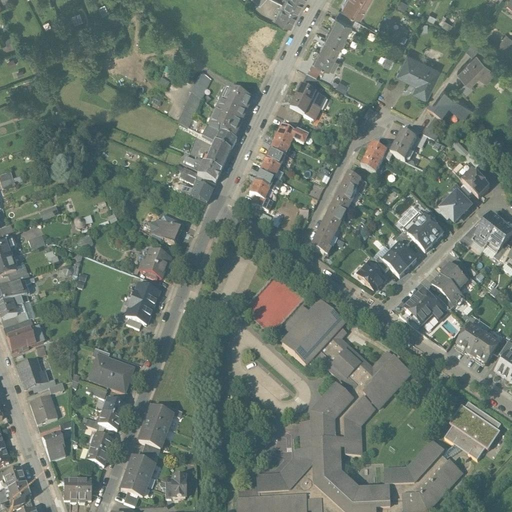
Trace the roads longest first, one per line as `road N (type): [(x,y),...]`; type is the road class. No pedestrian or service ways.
road 1 (residential): [(217,211),(100,511)]
road 2 (residential): [(320,0),(217,211)]
road 3 (residential): [(511,217),(492,202),(380,314)]
road 4 (residential): [(511,408),(380,314)]
road 5 (residential): [(293,259),(354,140),(373,125)]
road 6 (residential): [(0,367),(50,511)]
